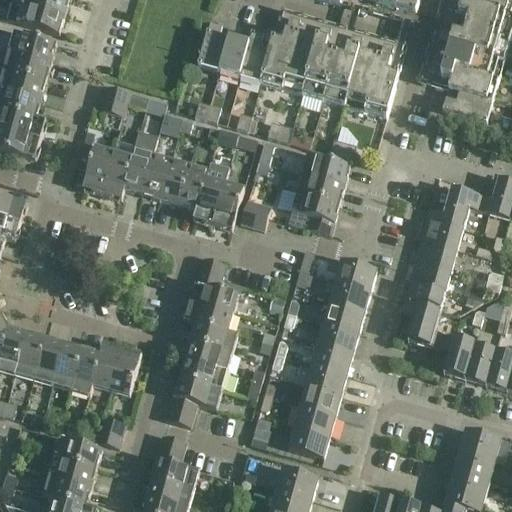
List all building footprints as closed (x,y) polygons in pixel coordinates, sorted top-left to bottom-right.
[(65,21),(70,2),(62,0),(24,0),(22,9),(65,21)] [(330,0),(329,6),(340,10),(342,0),(347,0),(352,1),(352,0),(330,0)] [(375,0),(374,7),(394,13),(397,0),(375,0)] [(416,19),(419,7),(421,0),(397,0),(394,13),(416,19)] [(442,116),(486,129),(511,35),(511,0),(474,0),(468,23),(479,26),(474,45),(463,42),(451,85),(461,88),(456,107),(446,104),(442,116)] [(59,41),(59,40),(65,21),(22,9),(16,29),(59,41)] [(222,30),(221,30),(210,27),(198,70),(219,76),(228,43),(219,41),(222,30)] [(252,39),(241,36),(240,35),(237,46),(228,43),(219,76),(240,82),(252,39)] [(13,37),(8,56),(51,68),(56,49),(13,37)] [(386,123),(396,90),(385,87),(388,77),(344,65),(342,75),(323,70),(325,59),(282,47),(279,58),(260,52),(263,42),(252,39),(240,82),(386,123)] [(8,56),(3,74),(46,87),(51,68),(8,56)] [(3,74),(0,84),(0,93),(41,105),(46,87),(3,74)] [(102,104),(126,111),(130,99),(105,92),(102,104)] [(0,93),(0,113),(46,127),(46,126),(36,123),(41,105),(0,93)] [(126,111),(102,104),(99,116),(111,119),(123,122),(126,111)] [(205,125),(209,110),(199,107),(194,122),(205,125)] [(209,110),(205,125),(216,128),(221,113),(209,110)] [(0,133),(40,145),(46,127),(0,113),(0,115),(2,116),(0,122),(0,133)] [(235,133),(248,137),(255,139),(259,127),(251,125),(252,122),(239,118),(235,133)] [(121,131),(123,122),(111,119),(108,128),(121,131)] [(179,135),(182,124),(172,122),(169,132),(179,135)] [(182,124),(179,135),(189,137),(192,127),(182,124)] [(278,145),(282,130),(271,127),(267,142),(278,145)] [(282,130),(278,145),(289,149),(302,153),(304,146),(291,142),(294,134),(282,130)] [(216,145),(219,135),(209,132),(206,142),(216,145)] [(40,145),(0,133),(0,154),(35,164),(40,145)] [(219,135),(216,145),(226,148),(226,150),(235,152),(236,150),(238,140),(239,139),(231,136),(230,138),(219,135)] [(134,152),(119,205),(120,205),(123,195),(140,200),(153,157),(157,141),(139,136),(134,152)] [(236,150),(255,156),(258,145),(247,142),(238,140),(236,150)] [(340,163),(345,148),(333,145),(329,160),(340,163)] [(258,167),(268,170),(271,160),(274,150),(264,147),(261,157),(258,167)] [(82,148),(75,172),(87,176),(82,195),(101,200),(113,157),(82,148)] [(345,148),(340,163),(352,166),(356,151),(345,148)] [(101,200),(119,205),(134,152),(133,151),(130,162),(113,157),(101,200)] [(140,200),(159,205),(171,162),(153,157),(140,200)] [(301,179),(345,191),(350,172),(307,160),(301,179)] [(159,205),(177,210),(190,167),(171,162),(159,205)] [(208,173),(190,167),(177,210),(195,215),(192,225),(193,225),(208,173)] [(268,170),(258,167),(256,176),(265,179),(268,170)] [(208,173),(193,225),(212,231),(224,188),(227,177),(210,172),(210,173),(208,173)] [(340,210),(345,191),(301,179),(296,198),(340,210)] [(478,216),(510,225),(511,217),(511,187),(498,183),(492,203),(482,201),(478,216)] [(231,236),(233,229),(243,193),(224,188),(212,231),(231,236)] [(430,214),(427,223),(427,224),(462,234),(468,213),(478,216),(482,201),(451,192),(443,218),(430,214)] [(288,228),(331,240),(340,210),(296,198),(288,228)] [(0,221),(20,227),(25,208),(0,200),(0,221)] [(253,232),(259,208),(247,204),(240,228),(253,232)] [(259,208),(253,232),(264,235),(271,211),(259,208)] [(0,241),(14,245),(20,227),(0,221),(0,241)] [(427,224),(421,245),(456,255),(462,234),(427,224)] [(496,240),(493,251),(495,255),(500,256),(504,243),(496,240)] [(0,241),(0,259),(4,244),(14,247),(14,245),(0,241)] [(421,245),(415,266),(450,275),(456,255),(421,245)] [(489,263),(490,258),(488,254),(477,251),(475,260),(489,263)] [(303,263),(299,277),(308,280),(311,270),(314,257),(310,256),(305,255),(303,263)] [(198,276),(222,283),(225,272),(201,265),(198,276)] [(370,297),(377,275),(341,265),(335,287),(370,297)] [(444,297),(450,275),(415,266),(409,287),(444,297)] [(198,276),(189,307),(232,319),(238,300),(219,295),(222,283),(198,276)] [(308,280),(299,277),(295,291),(300,292),(305,289),(308,280)] [(485,286),(499,290),(502,281),(492,279),(487,281),(485,286)] [(499,290),(485,286),(484,291),(487,296),(497,299),(499,290)] [(365,318),(370,297),(335,287),(329,308),(365,318)] [(409,287),(403,308),(439,317),(444,297),(409,287)] [(277,320),(281,318),(285,305),(273,302),(268,317),(277,320)] [(473,313),(483,307),(467,303),(465,310),(473,313)] [(287,318),(296,321),(299,312),(296,306),(291,305),(287,318)] [(189,307),(184,326),(237,341),(237,340),(227,337),(232,319),(189,307)] [(359,339),(365,318),(329,308),(323,329),(359,339)] [(403,308),(401,317),(414,321),(407,346),(439,355),(443,340),(433,337),(439,317),(403,308)] [(499,324),(507,326),(511,312),(502,310),(499,324)] [(471,329),(479,331),(483,317),(478,316),(473,319),(471,329)] [(296,321),(287,318),(283,332),(288,333),(293,331),(296,321)] [(2,320),(0,320),(0,362),(9,333),(2,320)] [(507,326),(499,324),(495,337),(503,340),(507,326)] [(232,359),(237,341),(184,326),(184,327),(194,330),(189,347),(232,359)] [(353,360),(359,339),(323,329),(317,349),(353,360)] [(0,362),(0,376),(15,380),(26,338),(9,333),(0,362)] [(15,380),(33,385),(45,343),(26,338),(15,380)] [(262,348),(272,351),(275,340),(265,338),(262,348)] [(474,349),(443,340),(439,355),(449,357),(443,378),(465,384),(474,349)] [(33,385),(52,391),(64,348),(45,343),(33,385)] [(227,377),(232,359),(189,347),(184,365),(227,377)] [(275,360),(284,363),(287,353),(285,348),(279,347),(275,360)] [(52,391),(70,396),(82,353),(64,348),(52,391)] [(70,396),(89,401),(104,348),(102,348),(100,358),(82,353),(70,396)] [(122,354),(104,348),(89,401),(90,401),(93,391),(110,396),(122,354)] [(272,351),(262,348),(259,357),(269,360),(272,351)] [(347,380),(353,360),(317,349),(311,370),(347,380)] [(496,355),(474,349),(465,384),(486,390),(496,355)] [(122,354),(110,396),(129,402),(141,359),(122,354)] [(511,375),(511,359),(496,355),(486,390),(506,396),(511,375)] [(284,363),(275,360),(271,374),(276,376),(282,373),(284,363)] [(221,396),(227,377),(184,365),(178,384),(221,396)] [(341,401),(347,380),(311,370),(305,391),(341,401)] [(251,384),(261,387),(264,377),(254,374),(251,384)] [(178,384),(173,404),(170,414),(193,421),(197,409),(216,415),(221,396),(178,384)] [(261,387),(251,384),(248,394),(246,403),(256,405),(261,387)] [(263,402),(272,404),(275,395),(272,390),(267,388),(263,402)] [(335,422),(341,401),(305,391),(300,412),(335,422)] [(272,404),(263,402),(260,415),(264,416),(269,414),(272,404)] [(7,407),(3,422),(13,424),(17,410),(7,407)] [(300,412),(294,433),(329,443),(335,422),(300,412)] [(190,432),(193,421),(170,414),(166,426),(190,432)] [(40,432),(43,422),(33,419),(30,429),(40,432)] [(43,422),(40,432),(50,435),(53,424),(43,422)] [(266,454),(271,436),(268,435),(271,426),(259,423),(251,450),(266,454)] [(99,436),(123,442),(126,430),(102,424),(99,436)] [(67,439),(77,442),(80,432),(70,430),(67,439)] [(323,464),(329,443),(294,433),(287,454),(323,464)] [(465,435),(459,457),(494,467),(504,470),(510,447),(501,445),(465,435)] [(123,442),(99,436),(96,447),(119,454),(123,442)] [(186,448),(166,443),(162,441),(158,453),(183,460),(186,448)] [(14,453),(24,455),(27,446),(17,443),(14,453)] [(102,455),(59,444),(54,463),(96,475),(102,455)] [(24,455),(14,453),(11,463),(21,465),(24,455)] [(193,495),(199,476),(180,471),(183,460),(158,453),(150,483),(193,495)] [(488,488),(494,467),(459,457),(453,478),(488,488)] [(91,493),(96,475),(54,463),(49,481),(91,493)] [(276,495),(312,505),(318,483),(282,473),(276,495)] [(483,508),(488,488),(453,478),(447,498),(483,508)] [(4,489),(14,492),(17,482),(7,480),(4,489)] [(49,481),(44,500),(88,511),(94,511),(87,510),(91,493),(49,481)] [(181,511),(188,511),(193,495),(150,483),(145,502),(181,511)] [(14,492),(4,489),(1,499),(11,502),(14,492)] [(276,495),(271,511),(309,511),(312,505),(276,495)] [(481,511),(483,508),(447,498),(443,511),(481,511)] [(88,511),(44,500),(43,501),(53,504),(51,511),(88,511)] [(375,511),(398,511),(400,506),(379,500),(375,511)] [(181,511),(145,502),(142,511),(181,511)]
